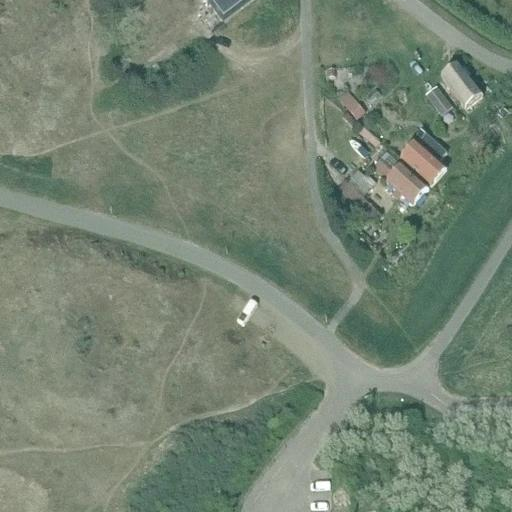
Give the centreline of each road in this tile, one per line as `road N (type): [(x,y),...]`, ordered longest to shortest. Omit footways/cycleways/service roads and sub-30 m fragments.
road 1 (unclassified): [(0,198),(195,255),(243,280),(380,387),(422,369),(511,233)]
road 2 (residential): [(404,0),(511,72)]
